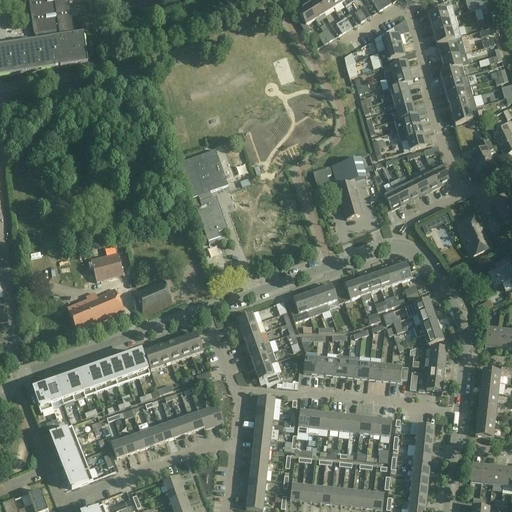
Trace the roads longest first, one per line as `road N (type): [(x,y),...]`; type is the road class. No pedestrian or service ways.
road 1 (residential): [(0,399),(24,375),(204,301)]
road 2 (residential): [(456,416),(235,390)]
road 3 (residential): [(204,301),(373,244),(397,244)]
road 4 (residential): [(462,195),(429,106),(406,8)]
road 5 (residential): [(59,505),(233,444)]
road 6 (residential): [(397,244),(438,279),(458,317),(463,357)]
road 7 (residential): [(0,341),(15,338),(0,226)]
